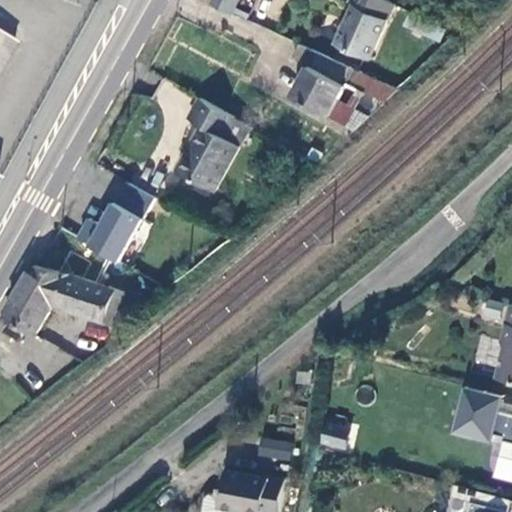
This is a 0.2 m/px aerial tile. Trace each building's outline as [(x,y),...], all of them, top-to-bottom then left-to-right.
[(214,0),(213,4),(234,13),(239,0),(214,0)] [(372,57),(397,2),(392,0),(352,0),(357,3),(338,42),(372,57)] [(437,12),(459,31),(468,24),(443,4),(437,12)] [(0,64),(15,39),(0,30),(0,64)] [(356,68),(300,43),(293,57),(311,65),(295,97),(329,116),(356,68)] [(329,116),(355,129),(400,88),(356,68),(329,116)] [(225,138),(236,117),(201,97),(190,119),(202,125),(179,170),(216,191),(240,146),(225,138)] [(122,260),(157,197),(128,181),(104,225),(91,218),(81,237),(122,260)] [(135,295),(90,280),(69,274),(75,258),(76,256),(53,251),(45,268),(35,265),(6,318),(38,334),(54,303),(123,328),(135,295)] [(69,274),(90,280),(95,264),(75,258),(69,274)] [(502,318),(502,302),(486,301),(486,317),(502,318)] [(511,306),(502,345),(506,351),(498,380),(511,383),(511,306)] [(504,398),(467,389),(465,394),(503,404),(504,398)] [(511,417),(500,414),(503,404),(465,394),(455,434),(492,444),(494,437),(504,439),(503,443),(511,445),(511,417)] [(324,418),(321,446),(352,450),(356,422),(324,418)] [(259,438),(258,457),(292,460),(293,441),(259,438)] [(222,508),(243,511),(282,511),(289,481),(274,477),(272,479),(231,470),(222,508)]
